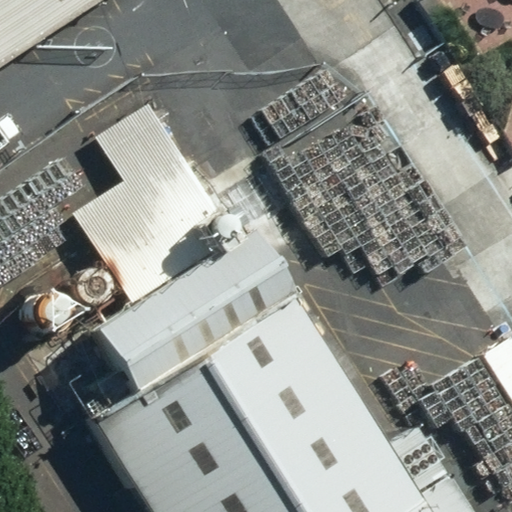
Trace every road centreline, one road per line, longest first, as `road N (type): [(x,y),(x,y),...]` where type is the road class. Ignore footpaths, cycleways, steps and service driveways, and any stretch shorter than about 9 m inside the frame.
road 1 (unknown): [(511,288),(332,19),(281,0)]
road 2 (unknown): [(0,79),(138,19),(163,0)]
